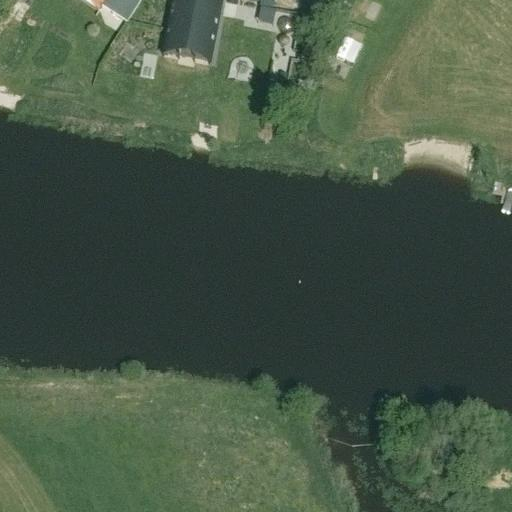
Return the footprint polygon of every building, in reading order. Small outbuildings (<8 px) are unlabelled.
[(75,0),(96,13),(104,0),(75,0)] [(120,0),(111,15),(126,25),(142,0),(120,0)] [(210,67),(222,0),(174,0),(163,58),(210,67)] [(297,0),(320,13),(326,0),(297,0)] [(369,0),(363,15),(379,22),(386,7),(371,0),(369,0)] [(264,3),(259,26),(279,30),(284,8),(264,3)] [(358,68),(367,51),(349,42),(340,58),(358,68)]
